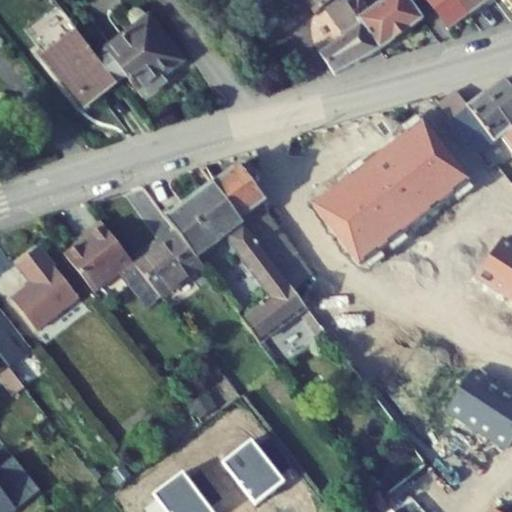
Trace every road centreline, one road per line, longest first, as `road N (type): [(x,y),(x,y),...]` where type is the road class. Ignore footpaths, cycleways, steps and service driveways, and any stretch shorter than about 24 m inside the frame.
road 1 (residential): [(244,125),(332,273),(511,357)]
road 2 (residential): [(511,53),(244,125)]
road 3 (residential): [(244,125),(0,201)]
